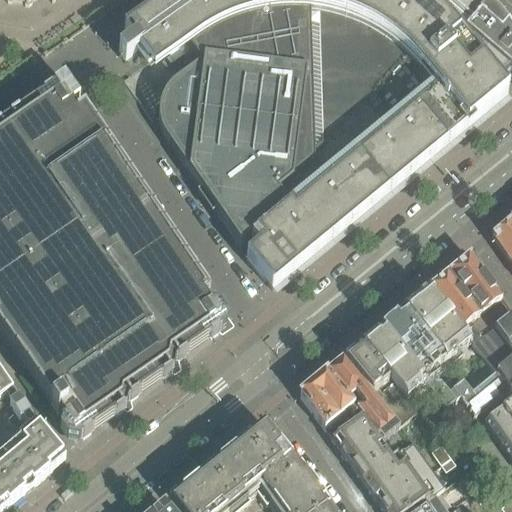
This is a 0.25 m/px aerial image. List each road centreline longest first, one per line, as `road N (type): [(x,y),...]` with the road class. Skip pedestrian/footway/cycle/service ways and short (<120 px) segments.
road 1 (residential): [(272,343),(95,83)]
road 2 (tertiary): [(511,144),(272,343)]
road 3 (tertiary): [(248,362),(66,511)]
road 4 (tertiary): [(287,362),(456,218)]
road 5 (tertiary): [(100,511),(263,382)]
road 6 (residential): [(263,382),(355,511)]
